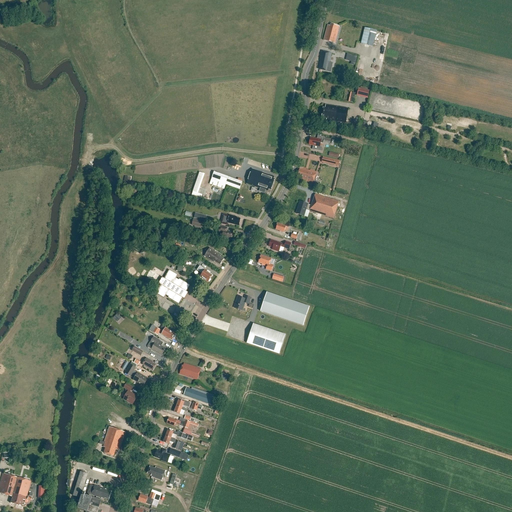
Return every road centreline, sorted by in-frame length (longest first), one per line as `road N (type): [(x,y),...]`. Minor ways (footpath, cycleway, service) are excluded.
road 1 (tertiary): [(119,511),(170,372),(288,182),(325,0)]
road 2 (track): [(282,154),(219,148),(132,160),(112,146),(98,148)]
